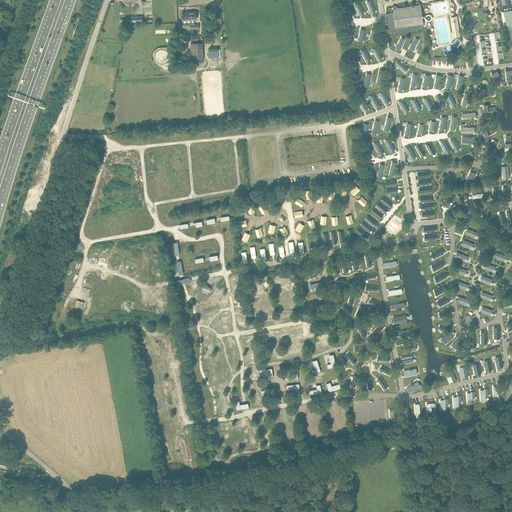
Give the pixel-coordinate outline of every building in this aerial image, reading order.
[(371,0),(367,2),(371,11),(370,11),(371,14),(374,12),(376,11),(371,0)] [(358,2),(355,5),(359,13),(360,16),(363,14),(364,13),(358,2)] [(393,12),(386,13),(389,34),(423,29),(422,25),(423,24),(420,3),(420,5),(393,9),(393,12)] [(511,7),(511,5),(511,3),(509,3),(501,5),(509,43),(511,42),(511,10),(511,7)] [(347,5),(343,7),(347,15),(347,16),(348,18),(351,17),(351,16),(352,15),(347,5)] [(186,12),(182,12),(182,13),(182,20),(182,24),(191,23),(191,24),(191,29),(199,28),(198,24),(194,24),(194,20),(196,20),(196,16),(196,11),(189,11),(189,12),(186,12)] [(460,36),(458,16),(451,16),(453,36),(460,36)] [(397,46),(395,48),(398,50),(398,49),(400,50),(405,39),(401,37),(397,46)] [(415,38),(409,48),(411,49),(411,50),(413,51),(415,48),(414,48),(419,40),(415,38)] [(191,60),(196,60),(196,64),(203,64),(203,59),(203,43),(191,43),(191,60)] [(375,48),(372,50),(374,52),(379,60),(383,58),(377,48),(375,49),(375,48)] [(363,50),(360,52),(362,54),(367,62),(371,60),(365,50),(363,51),(363,50)] [(351,52),(349,53),(350,56),(350,55),(354,64),(358,62),(353,51),(352,52),(351,52)] [(398,62),(396,65),(398,67),(398,66),(405,73),(408,70),(399,61),(398,63),(398,62)] [(495,72),(491,74),(496,84),(500,82),(497,76),(495,72)] [(382,92),(379,94),(381,97),(381,96),(386,105),(390,103),(384,92),(382,93),(382,92)] [(449,94),(445,96),(451,107),(453,106),(453,107),(456,105),(455,103),(454,103),(449,94)] [(372,95),(369,97),(371,100),(371,99),(375,108),(379,106),(374,95),(372,96),(372,95)] [(438,95),(435,97),(441,109),(442,108),(443,108),(445,107),(444,104),(443,104),(438,95)] [(427,97),(423,100),(428,110),(430,109),(430,110),(433,108),(432,106),(431,106),(427,97)] [(360,99),(358,101),(359,103),(360,103),(364,111),(368,109),(362,99),(361,100),(360,99)] [(415,99),(411,101),(416,112),(418,111),(421,110),(420,107),(419,107),(415,99)] [(402,101),(398,103),(404,114),(406,113),(409,112),(407,109),(402,101)] [(495,131),(493,127),(487,130),(483,133),(485,137),(495,131)] [(387,140),(385,141),(391,153),(395,151),(390,141),(389,139),(386,140),(387,140)] [(454,139),(450,141),(454,149),(455,152),(458,150),(459,149),(454,139)] [(444,141),(441,144),(445,152),(446,155),(449,153),(450,152),(444,141)] [(491,147),(489,151),(493,153),(498,142),(494,141),(491,147)] [(375,143),(373,144),(380,156),(384,154),(379,144),(378,142),(375,143)] [(363,145),(361,146),(367,158),(371,155),(366,146),(367,146),(365,143),(363,145)] [(430,143),(426,146),(431,155),(435,153),(430,143)] [(420,145),(416,147),(421,157),(425,155),(420,145)] [(409,146),(405,149),(410,158),(411,161),(414,159),(416,158),(409,146)] [(470,151),(459,157),(461,161),(472,156),(470,151)] [(470,171),(466,183),(472,185),(476,174),(470,171)] [(356,186),(350,192),(355,196),(360,190),(356,186)] [(475,190),(472,191),(472,194),(473,193),(473,198),(483,197),(482,190),(475,191),(475,190)] [(361,197),(357,201),(364,207),(368,203),(361,197)] [(384,197),(381,200),(389,207),(392,204),(384,197)] [(298,198),(295,203),(302,207),(305,203),(298,198)] [(468,203),(463,204),(467,213),(474,210),(471,204),(470,201),(467,202),(468,203)] [(379,203),(376,206),(385,213),(387,210),(379,203)] [(264,205),(259,208),(263,215),(268,212),(264,205)] [(451,207),(449,205),(444,208),(449,214),(458,209),(455,205),(451,207)] [(239,206),(235,210),(241,216),(245,212),(239,206)] [(374,209),(371,212),(380,219),(383,216),(374,209)] [(368,216),(365,219),(374,226),(377,223),(368,216)] [(395,219),(388,226),(395,232),(402,225),(395,219)] [(313,220),(308,222),(311,230),(316,228),(313,220)] [(363,222),(361,225),(369,232),(372,229),(363,222)] [(304,226),(299,223),(295,230),(300,233),(304,226)] [(276,226),(270,225),(268,233),(274,234),(276,226)] [(284,227),(279,230),(284,237),(289,234),(284,227)] [(255,230),(257,238),(263,237),(261,228),(255,230)] [(358,228),(356,231),(364,238),(367,235),(358,228)] [(468,232),(467,235),(475,238),(476,235),(477,236),(478,233),(470,230),(469,232),(468,232)] [(245,233),(241,241),(246,243),(250,235),(245,233)] [(463,243),(462,246),(470,249),(471,246),(473,247),(474,244),(466,241),(465,244),(463,243)] [(441,248),(431,254),(432,256),(433,256),(434,259),(444,253),(441,248)] [(458,255),(457,258),(465,261),(466,258),(467,259),(468,256),(460,253),(459,256),(458,255)] [(497,255),(495,258),(503,261),(504,258),(506,259),(507,256),(499,253),(498,256),(497,255)] [(441,261),(431,266),(433,269),(433,268),(435,271),(444,266),(441,261)] [(485,266),(484,269),(492,272),(493,269),(495,270),(496,267),(488,264),(487,267),(485,266)] [(457,270),(456,272),(464,275),(465,273),(466,273),(467,270),(459,267),(458,270),(457,270)] [(444,272),(434,277),(436,280),(436,279),(437,282),(447,277),(444,272)] [(482,279),(481,282),(489,285),(490,282),(491,282),(493,280),(485,277),(484,279),(482,279)] [(459,284),(458,287),(466,290),(467,287),(468,288),(469,285),(461,282),(460,285),(459,284)] [(444,285),(434,290),(435,293),(436,293),(437,295),(447,290),(444,285)] [(482,295),(481,298),(489,301),(490,298),(492,299),(493,296),(485,293),(484,296),(482,295)] [(447,296),(437,301),(439,304),(439,303),(441,306),(450,301),(447,296)] [(460,300),(459,302),(467,305),(468,303),(469,303),(470,300),(462,297),(461,300),(460,300)] [(371,299),(368,303),(379,309),(382,305),(371,299)] [(365,308),(360,306),(355,317),(359,319),(365,308)] [(483,310),(482,313),(490,316),(491,313),(492,313),(493,310),(485,307),(484,310),(483,310)] [(449,308),(439,313),(440,316),(440,315),(442,318),(452,313),(449,308)] [(404,315),(393,317),(394,324),(405,322),(404,315)] [(467,315),(464,323),(467,324),(466,325),(469,327),(472,319),(469,317),(470,316),(467,315)] [(450,320),(439,325),(441,328),(442,331),(452,326),(450,320)] [(372,334),(375,337),(384,328),(381,325),(372,334)] [(361,326),(357,329),(363,339),(368,336),(361,326)] [(450,332),(441,339),(443,341),(442,341),(443,342),(444,342),(445,344),(454,337),(450,332)] [(460,337),(452,345),(453,347),(454,348),(456,350),(464,342),(460,337)] [(415,343),(404,345),(405,351),(416,349),(415,343)] [(190,352),(191,365),(199,364),(197,351),(190,352)] [(349,353),(345,357),(354,365),(357,362),(349,353)] [(412,355),(401,357),(402,363),(413,361),(412,355)] [(372,358),(363,360),(365,367),(373,366),(372,358)] [(382,366),(379,371),(390,376),(393,372),(382,366)] [(466,366),(459,368),(462,379),(469,378),(466,366)] [(417,369),(403,371),(405,377),(418,375),(417,369)] [(452,370),(446,373),(450,383),(456,381),(452,370)] [(381,378),(377,381),(384,391),(388,389),(381,378)] [(417,381),(407,388),(410,393),(420,386),(417,381)] [(498,387),(494,387),(495,398),(499,398),(499,393),(503,393),(502,386),(498,386),(498,387)] [(485,390),(481,391),(482,402),(486,401),(485,397),(489,397),(489,389),(485,389),(485,390)] [(471,394),(467,394),(468,405),(472,405),(472,400),(476,400),(475,393),(471,393),(471,394)] [(458,398),(454,398),(455,409),(459,409),(458,404),(462,404),(461,396),(457,397),(458,398)] [(444,401),(440,401),(441,412),(445,412),(445,407),(449,407),(448,399),(444,400),(444,401)] [(435,403),(427,403),(427,416),(428,416),(431,415),(431,412),(431,410),(431,408),(431,407),(435,407),(435,403)]
